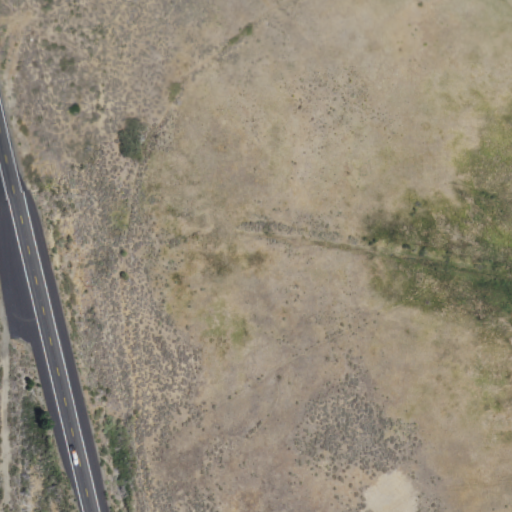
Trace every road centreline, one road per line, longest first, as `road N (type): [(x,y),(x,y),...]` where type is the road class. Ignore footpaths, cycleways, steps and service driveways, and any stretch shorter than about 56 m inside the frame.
road 1 (trunk): [(0,151),(86,511)]
road 2 (track): [(0,332),(6,177)]
